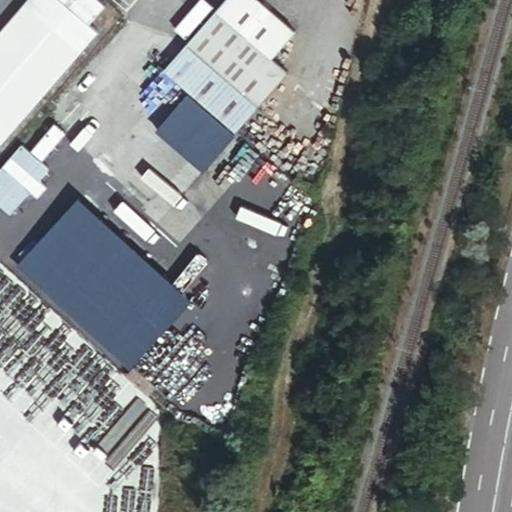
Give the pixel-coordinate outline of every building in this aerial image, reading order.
[(0,143),(91,35),(49,0),(23,0),(0,28),(0,143)] [(269,57),(292,30),(255,0),(222,0),(165,68),(221,115),(243,89),(260,103),(286,72),(269,57)] [(238,129),(260,103),(243,89),(221,115),(238,129)] [(86,193),(112,219),(131,201),(105,175),(86,193)] [(190,303),(80,198),(15,266),(125,371),(190,303)]
